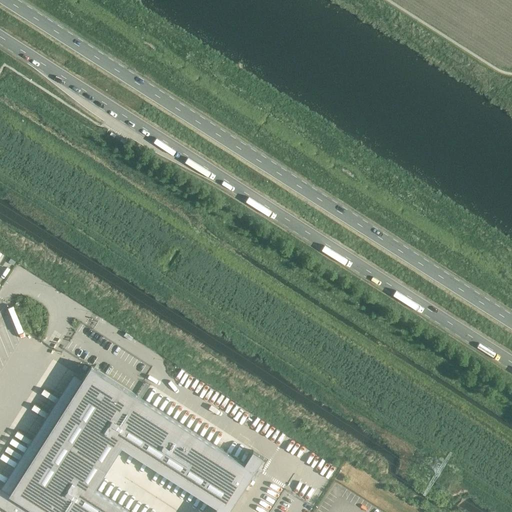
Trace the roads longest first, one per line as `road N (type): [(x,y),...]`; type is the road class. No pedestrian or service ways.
road 1 (primary): [(0,36),(511,362)]
road 2 (primary): [(511,321),(8,0)]
